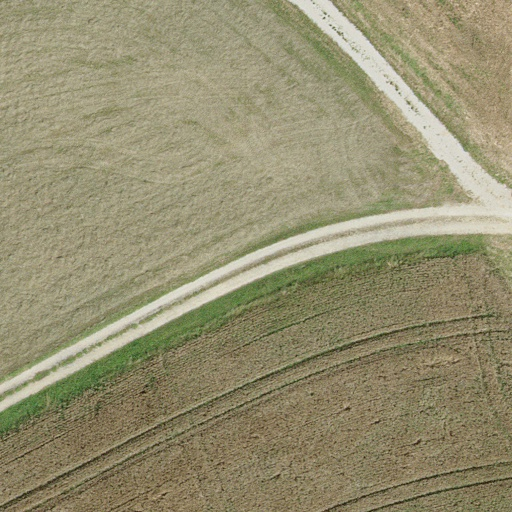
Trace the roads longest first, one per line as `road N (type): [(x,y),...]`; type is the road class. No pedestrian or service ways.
road 1 (track): [(0,400),(303,250),(381,228),(511,225)]
road 2 (track): [(483,223),(470,183),(298,0)]
